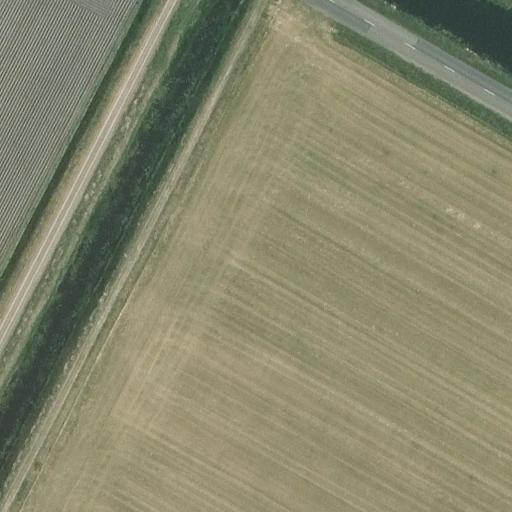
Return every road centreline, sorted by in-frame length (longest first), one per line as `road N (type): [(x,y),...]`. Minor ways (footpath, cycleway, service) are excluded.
road 1 (track): [(260,0),(0,506)]
road 2 (track): [(172,0),(0,337)]
road 3 (secondary): [(511,105),(329,0)]
